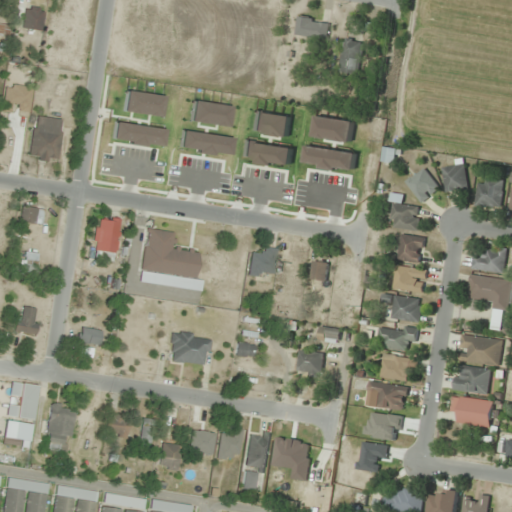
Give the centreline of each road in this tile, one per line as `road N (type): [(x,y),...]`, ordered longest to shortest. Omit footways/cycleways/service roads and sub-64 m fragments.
road 1 (residential): [(52,376),(109,0)]
road 2 (residential): [(355,236),(0,183)]
road 3 (residential): [(0,368),(332,417)]
road 4 (residential): [(424,462),(459,228)]
